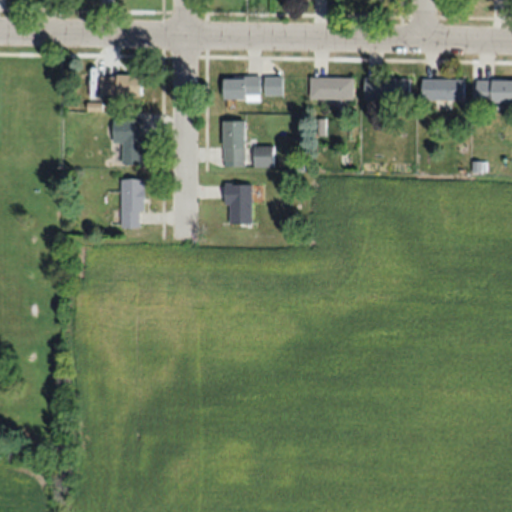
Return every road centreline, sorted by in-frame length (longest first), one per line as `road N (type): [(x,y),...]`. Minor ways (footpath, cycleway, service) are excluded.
road 1 (residential): [(511,38),(0,28)]
road 2 (residential): [(184,0),(184,237)]
